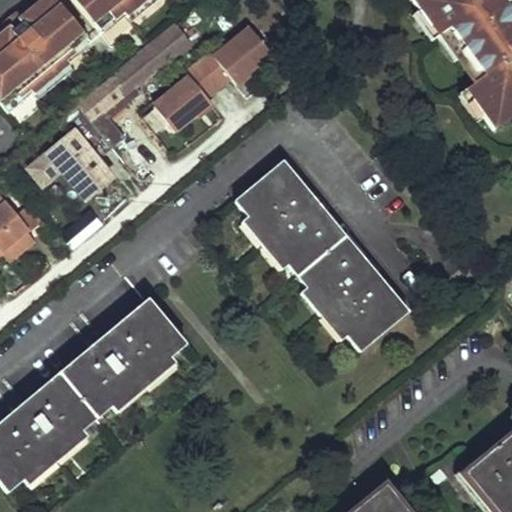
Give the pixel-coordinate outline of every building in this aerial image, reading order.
[(0,35),(1,37),(0,37),(0,104),(1,106),(16,94),(21,100),(32,92),(35,96),(68,69),(65,64),(75,55),(70,49),(85,37),(55,0),(45,0),(29,14),(22,6),(0,24),(0,35)] [(73,0),(96,28),(111,15),(117,22),(127,12),(131,17),(151,0),(73,0)] [(151,0),(131,17),(136,23),(163,0),(151,0)] [(462,61),(479,85),(486,93),(471,104),(483,121),(494,135),(511,121),(511,1),(511,0),(413,0),(422,12),(434,29),(441,24),(466,59),(462,61)] [(111,15),(96,28),(105,38),(131,17),(127,12),(117,22),(111,15)] [(440,41),(457,64),(462,61),(466,59),(441,24),(434,29),(422,12),(417,16),(436,42),(440,41)] [(78,106),(112,147),(123,137),(103,114),(124,97),(127,100),(192,46),(174,24),(109,78),(110,79),(78,106)] [(257,34),(252,29),(230,46),(235,52),(257,34)] [(271,52),(257,34),(235,52),(230,46),(217,57),(214,54),(201,65),(218,85),(230,76),(237,84),(251,73),(249,70),(271,52)] [(85,37),(70,49),(75,55),(65,64),(68,69),(94,47),(85,37)] [(218,85),(201,65),(189,75),(191,78),(178,89),(182,94),(160,112),(174,130),(196,112),(199,115),(213,104),(206,95),(218,85)] [(68,69),(35,96),(40,102),(73,74),(68,69)] [(468,106),(480,123),(483,121),(471,104),(486,93),(479,85),(461,97),(468,106)] [(182,94),(178,89),(155,107),(160,112),(182,94)] [(16,94),(1,106),(10,117),(35,96),(32,92),(21,100),(16,94)] [(112,147),(78,106),(61,120),(71,132),(97,163),(101,160),(113,149),(112,147)] [(97,163),(71,132),(25,171),(42,192),(61,176),(85,205),(117,179),(101,160),(97,163)] [(285,164),(238,203),(361,352),(408,314),(285,164)] [(0,248),(27,227),(5,200),(0,203),(0,248)] [(0,426),(0,483),(10,496),(187,348),(149,302),(0,426)] [(493,511),(511,511),(511,434),(463,476),(489,507),(493,511)] [(352,511),(407,511),(385,485),(352,511)]
